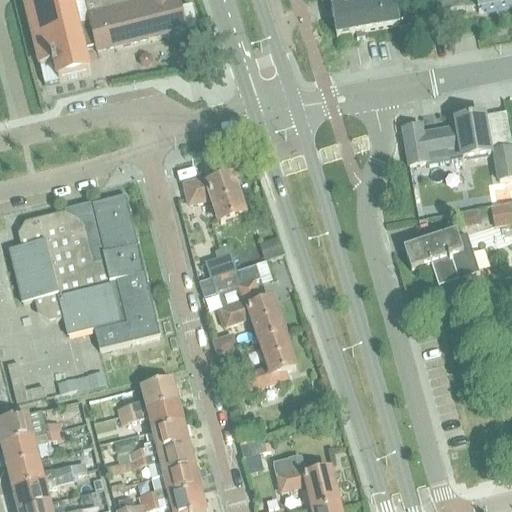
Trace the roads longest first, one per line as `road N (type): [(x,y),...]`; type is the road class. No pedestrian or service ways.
road 1 (residential): [(445,511),(366,212),(381,134),(373,95)]
road 2 (secondary): [(415,511),(296,106)]
road 3 (secondary): [(254,114),(387,511)]
road 4 (residential): [(146,155),(238,511)]
road 5 (residential): [(0,192),(146,155)]
road 6 (residential): [(165,132),(137,112),(27,138)]
road 7 (residential): [(373,95),(511,69)]
road 8 (secondary): [(215,0),(254,114)]
